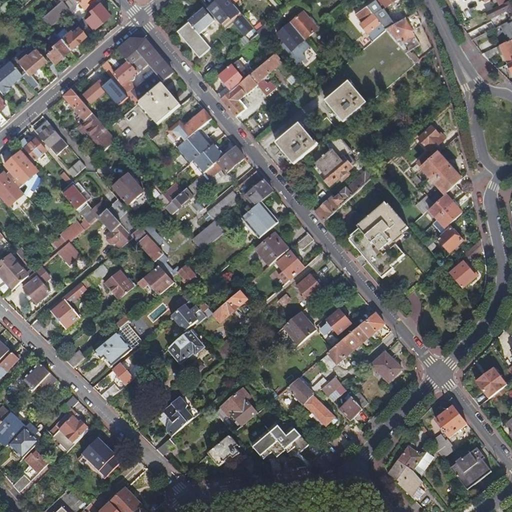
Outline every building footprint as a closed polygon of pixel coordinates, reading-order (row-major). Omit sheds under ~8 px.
[(65,0),(63,3),(69,11),(78,20),(82,16),(76,9),(76,7),(80,4),(85,11),(87,9),(89,11),(99,2),(97,0),(65,0)] [(260,35),(259,33),(237,8),(231,0),(224,6),(232,15),(233,14),(239,21),(238,22),(237,24),(253,42),(260,35)] [(382,0),(369,9),(375,17),(384,11),(385,11),(401,0),(382,0)] [(511,3),(511,0),(483,0),(487,5),(490,3),(495,12),(511,3)] [(100,3),(99,2),(89,11),(100,3)] [(69,11),(63,3),(43,20),(49,28),(69,11)] [(511,20),(511,3),(495,12),(487,16),(491,23),(508,14),(511,20)] [(110,18),(100,6),(91,14),(93,17),(87,23),(95,31),(110,18)] [(232,15),(224,6),(222,8),(230,17),(232,15)] [(376,43),(389,32),(387,30),(380,22),(375,17),(369,9),(369,8),(357,16),(365,26),(363,27),(376,43)] [(179,33),(201,59),(213,49),(201,35),(216,22),(205,9),(190,23),(179,33)] [(306,13),(292,24),(309,44),(312,41),(309,39),(320,30),(306,13)] [(393,29),(397,27),(390,18),(385,18),(380,22),(387,30),(390,27),(393,29)] [(389,32),(407,54),(421,45),(406,21),(397,27),(393,29),(389,32)] [(501,28),(506,39),(511,35),(511,25),(511,26),(510,23),(501,28)] [(309,44),(292,24),(280,35),(294,52),(304,44),(306,46),(309,44)] [(468,37),(473,43),(491,34),(487,27),(468,37)] [(61,42),(70,52),(86,39),(79,30),(72,35),(71,33),(61,42)] [(354,81),(372,103),(416,65),(407,54),(389,32),(376,43),(360,56),(337,74),(342,80),(345,77),(351,84),(354,81)] [(133,40),(119,52),(126,59),(124,61),(128,65),(116,76),(113,79),(127,96),(138,86),(134,81),(136,81),(138,79),(138,76),(137,75),(139,73),(133,66),(143,58),(157,74),(134,95),(141,103),(163,84),(175,74),(147,42),(133,40)] [(55,65),(70,52),(61,42),(52,50),(53,52),(48,57),(55,65)] [(501,49),(509,67),(511,65),(511,49),(510,44),(501,49)] [(36,52),(40,56),(45,51),(40,46),(35,50),(36,52)] [(484,57),(489,62),(501,56),(498,50),(484,57)] [(32,76),(46,64),(40,56),(36,52),(29,58),(25,54),(16,61),(27,74),(22,78),(23,79),(34,92),(40,87),(32,76)] [(256,74),(223,101),(238,118),(249,109),(247,107),(249,105),(247,102),(245,103),(242,101),(249,95),(249,96),(260,86),(259,85),(282,65),(285,69),(288,67),(278,56),(256,74)] [(0,61),(0,71),(10,63),(5,57),(0,61)] [(229,88),(219,96),(223,101),(256,74),(244,59),(221,78),(229,88)] [(0,92),(4,98),(12,91),(10,88),(14,85),(15,86),(23,79),(22,78),(10,63),(0,71),(0,92)] [(85,96),(92,105),(113,87),(106,79),(85,96)] [(354,81),(351,84),(328,103),(346,125),(356,116),(372,103),(354,81)] [(263,89),(269,97),(278,88),(274,83),(272,84),(270,83),(263,89)] [(182,107),(163,84),(141,103),(138,105),(152,121),(154,119),(159,126),(182,107)] [(108,130),(74,91),(66,98),(86,121),(79,127),(85,135),(88,132),(105,152),(117,141),(108,130)] [(300,99),(303,103),(312,96),(309,92),(300,99)] [(213,120),(206,111),(186,129),(189,132),(184,137),(188,142),(199,132),(213,120)] [(356,116),(346,125),(352,132),(362,123),(356,116)] [(279,145),(297,166),(321,146),(318,143),(317,144),(301,125),(279,145)] [(37,133),(58,157),(69,147),(52,127),(48,130),(44,126),(37,133)] [(425,169),(440,155),(442,153),(439,148),(445,141),(434,129),(421,140),(432,153),(420,164),(425,169)] [(192,165),(195,163),(214,147),(205,138),(204,138),(199,132),(188,142),(179,150),(192,165)] [(161,133),(154,139),(164,151),(171,144),(161,133)] [(353,168),(357,164),(351,156),(354,153),(340,136),(314,158),(319,163),(318,165),(316,167),(324,177),(332,186),(343,177),(344,179),(348,175),(347,173),(353,168)] [(25,140),(21,144),(36,162),(47,152),(37,140),(30,146),(25,140)] [(206,176),(208,174),(227,158),(216,145),(214,147),(195,163),(206,176)] [(229,175),(247,159),(237,149),(227,158),(208,174),(213,179),(225,170),(229,175)] [(12,172),(8,175),(21,190),(27,185),(28,186),(39,177),(31,168),(33,166),(22,154),(7,167),(12,172)] [(458,185),(463,180),(440,155),(425,169),(424,169),(432,178),(427,183),(431,188),(436,193),(441,188),(447,195),(458,185)] [(87,168),(81,162),(70,171),(76,177),(87,168)] [(8,175),(7,173),(0,179),(0,194),(11,208),(26,195),(21,190),(8,175)] [(341,195),(348,202),(373,179),(367,173),(349,190),(348,189),(341,195)] [(413,179),(418,185),(422,182),(417,176),(413,179)] [(131,177),(117,189),(131,206),(145,193),(131,177)] [(69,178),(58,187),(92,226),(101,219),(110,211),(109,211),(102,203),(93,211),(87,203),(88,203),(82,196),(86,191),(80,184),(77,186),(69,178)] [(188,190),(195,197),(207,187),(201,180),(191,188),(188,190)] [(253,211),(257,208),(248,197),(255,191),(253,188),(260,182),(241,197),(253,211)] [(257,208),(275,193),(268,185),(265,182),(262,184),(260,182),(253,188),(255,191),(248,197),(257,208)] [(165,196),(172,204),(186,193),(179,185),(165,196)] [(465,192),(458,185),(447,195),(449,196),(432,212),(447,229),(464,213),(454,202),(465,192)] [(181,209),(195,197),(188,190),(186,193),(172,204),(170,206),(172,208),(176,204),(181,209)] [(82,196),(88,203),(92,199),(86,191),(82,196)] [(240,200),(234,193),(209,214),(217,223),(226,234),(230,230),(219,218),(240,200)] [(165,196),(164,194),(158,200),(166,209),(170,206),(172,204),(165,196)] [(433,201),(436,205),(444,198),(440,194),(433,201)] [(334,198),(318,213),(326,223),(345,206),(342,203),(343,201),(340,198),(337,201),(334,198)] [(110,211),(133,237),(142,230),(137,224),(138,223),(119,202),(109,211),(110,211)] [(353,237),(384,274),(407,256),(394,241),(409,228),(391,206),(353,237)] [(256,244),(275,229),(257,208),(253,211),(239,223),(256,244)] [(121,251),(135,239),(133,237),(110,211),(101,219),(114,233),(108,238),(108,242),(112,246),(115,246),(117,245),(121,251)] [(80,221),(62,237),(63,238),(69,245),(70,244),(72,243),(87,230),(80,221)] [(226,234),(217,223),(195,242),(204,252),(226,234)] [(453,229),(440,240),(452,253),(465,241),(453,229)] [(135,239),(161,267),(172,279),(179,273),(182,271),(179,268),(175,271),(163,258),(165,255),(142,230),(133,237),(135,239)] [(0,232),(0,242),(2,240),(8,247),(10,245),(0,232)] [(271,267),(291,251),(277,235),(258,252),(271,267)] [(305,250),(315,241),(310,235),(296,246),(299,250),(305,250)] [(61,252),(69,245),(63,238),(55,245),(61,252)] [(470,264),(485,251),(483,241),(449,271),(464,289),(477,277),(472,271),(474,269),(470,264)] [(81,256),(70,244),(69,245),(61,252),(71,264),(81,256)] [(17,253),(23,260),(28,255),(22,249),(17,253)] [(292,281),(306,269),(292,254),(279,265),(292,281)] [(0,267),(0,272),(15,291),(22,285),(31,278),(13,256),(0,267)] [(104,266),(110,273),(117,267),(111,260),(104,266)] [(93,285),(97,289),(101,283),(100,282),(110,273),(104,266),(88,279),(93,285)] [(182,271),(179,273),(185,280),(183,281),(186,285),(188,283),(188,284),(196,277),(187,266),(182,271)] [(161,267),(140,284),(145,290),(151,284),(158,292),(154,296),(158,300),(176,284),(172,279),(161,267)] [(31,278),(22,285),(39,305),(51,294),(44,285),(51,279),(42,268),(35,274),(31,278)] [(108,285),(121,300),(137,286),(135,284),(133,286),(129,281),(122,273),(108,285)] [(324,292),(312,276),(298,288),(305,296),(303,298),(305,301),(308,299),(311,303),(324,292)] [(82,284),(87,290),(93,285),(88,279),(82,284)] [(82,284),(51,310),(67,330),(81,318),(71,306),(80,298),(80,297),(88,290),(87,290),(82,284)] [(222,324),(250,300),(243,292),(215,316),(222,324)] [(292,300),(288,295),(280,301),(283,305),(285,303),(287,305),(292,300)] [(199,321),(206,316),(192,301),(186,306),(199,321)] [(203,302),(198,306),(204,313),(209,309),(203,302)] [(186,332),(199,321),(186,306),(173,317),(186,332)] [(330,323),(335,329),(340,335),(353,325),(341,311),(329,322),(330,323)] [(300,345),(315,333),(310,327),(312,325),(302,313),(285,328),(300,345)] [(333,370),(386,325),(377,314),(334,351),(322,361),(330,370),(333,370)] [(128,324),(133,320),(129,316),(118,325),(122,330),(128,324)] [(39,321),(32,327),(38,333),(45,328),(39,321)] [(327,336),(335,329),(330,323),(322,330),(327,336)] [(122,330),(119,332),(133,350),(143,342),(128,324),(122,330)] [(198,336),(193,331),(170,350),(183,363),(196,352),(197,354),(204,349),(204,347),(197,338),(198,336)] [(119,332),(96,352),(103,360),(106,358),(113,367),(133,350),(119,332)] [(238,350),(230,341),(228,340),(222,346),(230,356),(238,350)] [(0,341),(0,363),(11,352),(0,341)] [(230,356),(222,346),(216,351),(224,361),(230,356)] [(80,349),(67,361),(75,369),(88,358),(81,350),(80,349)] [(21,361),(14,354),(0,368),(0,380),(1,381),(9,372),(9,373),(21,361)] [(390,384),(404,370),(387,354),(373,366),(390,384)] [(51,374),(41,364),(25,381),(33,389),(29,394),(31,396),(40,386),(51,374)] [(123,365),(115,371),(127,386),(144,372),(139,366),(130,373),(123,365)] [(58,380),(51,374),(40,386),(46,392),(58,380)] [(174,386),(182,398),(194,387),(186,378),(174,386)] [(329,397),(343,386),(341,383),(337,378),(330,384),(323,390),(329,397)] [(323,390),(330,384),(325,379),(315,388),(319,393),(323,390)] [(289,389),(305,405),(315,397),(316,396),(299,380),(289,389)] [(116,385),(102,396),(108,402),(121,392),(116,385)] [(505,389),(493,398),(497,402),(509,394),(505,389)] [(233,414),(244,427),(258,414),(248,402),(250,400),(243,391),(223,408),(231,416),(233,414)] [(354,399),(364,410),(370,404),(360,393),(354,399)] [(80,403),(75,397),(64,409),(69,414),(73,409),(80,403)] [(315,397),(305,405),(328,428),(336,419),(315,397)] [(182,398),(165,413),(172,421),(169,433),(173,438),(195,419),(187,410),(190,407),(182,398)] [(341,411),(352,422),(364,410),(354,399),(352,401),(341,411)] [(451,439),(469,425),(455,407),(437,422),(451,439)] [(0,420),(4,424),(11,416),(4,409),(0,413),(0,420)] [(73,409),(69,414),(50,434),(55,439),(55,438),(70,452),(91,431),(76,416),(78,414),(73,409)] [(27,429),(12,415),(11,416),(4,424),(0,427),(0,440),(9,448),(10,447),(27,429)] [(254,444),(263,454),(280,439),(287,448),(303,433),(297,426),(289,433),(279,422),(254,444)] [(31,425),(27,429),(10,447),(25,460),(26,459),(34,451),(38,447),(41,443),(34,437),(38,432),(31,425)] [(311,431),(327,448),(333,442),(317,425),(311,431)] [(428,447),(432,442),(426,434),(423,431),(417,438),(428,447)] [(445,460),(457,451),(449,441),(447,442),(442,436),(433,443),(445,460)] [(232,437),(211,455),(222,467),(234,457),(236,459),(242,454),(237,448),(240,446),(232,437)] [(107,480),(124,463),(100,439),(80,460),(87,467),(91,464),(107,480)] [(171,440),(158,451),(164,456),(176,446),(171,440)] [(416,441),(400,462),(415,472),(416,471),(419,467),(429,454),(425,450),(424,451),(420,449),(418,453),(416,451),(421,445),(416,441)] [(45,454),(38,447),(34,451),(37,454),(39,452),(43,456),(45,454)] [(26,459),(28,462),(34,456),(35,456),(37,454),(34,451),(26,459)] [(34,456),(28,462),(40,475),(51,465),(43,456),(39,452),(37,454),(35,456),(34,456)] [(453,470),(468,489),(492,471),(477,452),(465,461),(464,460),(458,464),(459,465),(453,470)] [(435,459),(429,454),(419,467),(425,472),(435,459)] [(244,464),(253,475),(263,473),(251,459),(244,464)] [(405,491),(411,496),(422,480),(415,472),(400,462),(390,476),(402,483),(400,486),(405,491)] [(419,467),(416,471),(422,476),(425,472),(419,467)] [(16,488),(22,494),(32,484),(26,478),(16,488)] [(127,490),(104,511),(115,511),(118,510),(120,511),(136,511),(143,506),(127,490)] [(84,504),(73,493),(69,497),(80,508),(84,504)]
